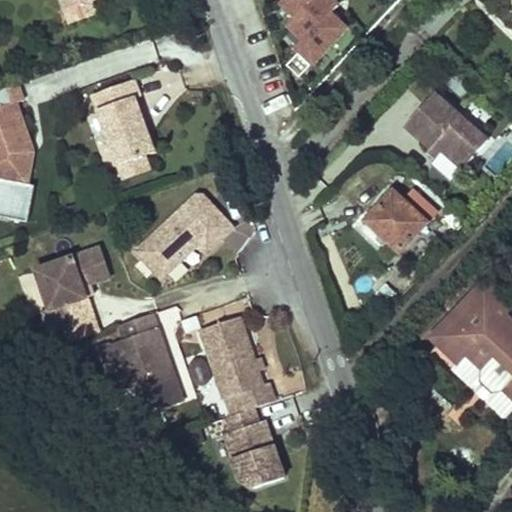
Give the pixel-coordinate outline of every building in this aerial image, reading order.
[(58,0),(68,29),(100,18),(95,5),(103,3),(101,0),(58,0)] [(278,0),(283,5),(279,9),(295,25),(318,0),(278,0)] [(340,8),(331,0),(318,0),(295,25),(288,32),(303,46),(332,16),(340,8)] [(315,73),(352,34),(332,16),(303,46),(296,54),(315,73)] [(35,155),(19,106),(27,104),(22,87),(0,94),(0,108),(1,111),(0,111),(0,221),(29,227),(36,189),(30,188),(35,155)] [(487,141),(433,94),(404,128),(430,150),(434,146),(442,152),(462,170),(487,141)] [(136,96),(96,110),(120,180),(148,170),(158,166),(138,112),(141,110),(136,96)] [(430,150),(429,152),(437,158),(442,152),(434,146),(430,150)] [(148,170),(120,180),(124,192),(153,183),(148,170)] [(394,192),(366,223),(399,254),(427,223),(394,192)] [(197,209),(136,266),(161,293),(187,270),(184,266),(195,256),(198,260),(206,268),(234,243),(204,210),(197,209)] [(195,256),(184,266),(187,270),(198,260),(195,256)] [(101,262),(37,284),(50,323),(45,326),(52,348),(67,342),(95,332),(88,311),(84,300),(90,298),(111,290),(101,262)] [(511,305),(483,277),(428,335),(435,344),(483,295),(505,314),(511,306),(511,305)] [(483,295),(435,344),(457,365),(466,356),(479,368),(491,357),(511,376),(511,378),(502,390),(511,400),(511,319),(505,314),(483,295)] [(90,298),(84,300),(88,311),(94,309),(90,298)] [(196,316),(201,331),(248,316),(243,301),(196,316)] [(154,327),(120,339),(126,353),(101,362),(109,383),(120,380),(125,394),(148,386),(159,417),(167,422),(186,415),(154,327)] [(241,331),(200,345),(224,413),(235,410),(241,427),(255,423),(276,415),(270,398),(264,400),(259,385),(256,374),(241,331)] [(95,332),(67,342),(72,357),(100,346),(95,332)] [(261,373),(256,374),(259,385),(265,384),(261,373)] [(148,386),(125,394),(159,417),(148,386)] [(241,427),(227,432),(232,446),(225,448),(241,493),(255,502),(285,492),(266,435),(259,437),(255,423),(241,427)]
